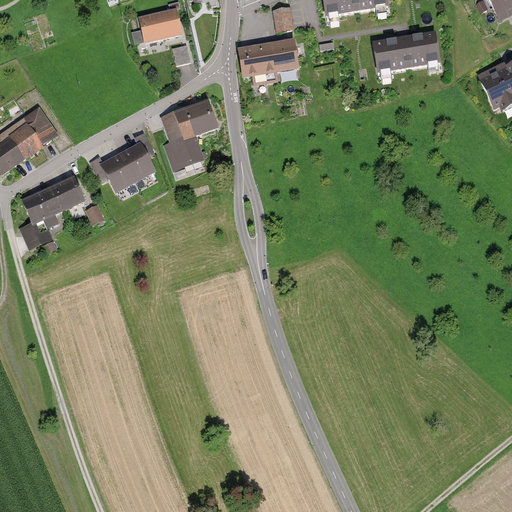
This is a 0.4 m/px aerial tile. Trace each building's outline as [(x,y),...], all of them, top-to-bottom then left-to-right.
[(386,0),(323,0),(327,18),(387,8),(386,0)] [(511,0),(487,0),(501,27),(511,21),(511,0)] [(289,12),(275,14),(278,34),(292,32),(289,12)] [(142,24),(148,51),(186,42),(180,15),(142,24)] [(435,36),(373,46),(378,75),(440,65),(435,36)] [(173,50),(178,67),(193,62),(188,45),(173,50)] [(297,46),(240,55),(245,85),(301,77),(297,46)] [(511,64),(481,80),(496,111),(502,109),(504,114),(511,110),(511,64)] [(221,137),(211,107),(178,117),(187,147),(200,143),(221,137)] [(0,150),(0,183),(1,186),(47,156),(45,152),(62,141),(43,113),(0,140),(0,149),(1,150),(0,150)] [(171,148),(166,149),(174,177),(207,167),(200,143),(187,147),(178,117),(163,122),(171,148)] [(140,148),(147,160),(153,157),(149,150),(150,150),(143,137),(136,141),(140,148)] [(135,183),(154,173),(147,160),(140,148),(122,158),(135,183)] [(117,193),(135,183),(122,158),(103,168),(110,181),(117,193)] [(104,184),(110,181),(103,168),(99,161),(92,164),(99,178),(100,177),(104,184)] [(75,182),(53,191),(63,212),(84,202),(75,182)] [(63,212),(53,191),(25,204),(34,225),(22,230),(29,249),(51,239),(47,230),(58,225),(55,216),(63,212)] [(94,226),(106,222),(100,205),(88,209),(94,226)]
